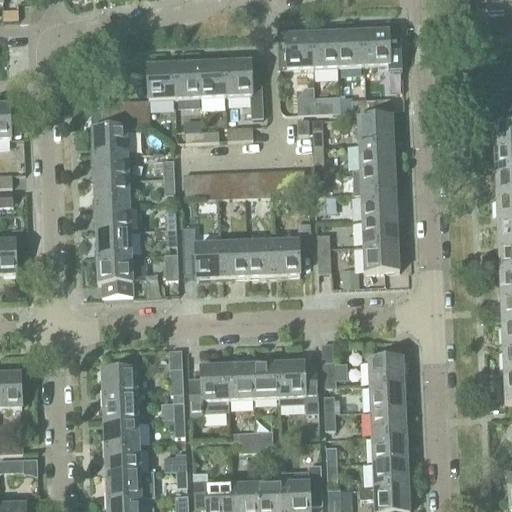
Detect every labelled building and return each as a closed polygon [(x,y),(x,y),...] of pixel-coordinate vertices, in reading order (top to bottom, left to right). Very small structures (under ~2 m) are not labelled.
[(511,17),(511,0),(472,0),(472,5),(487,4),(487,18),(511,17)] [(16,15),(2,16),(3,24),(17,24),(16,15)] [(364,37),(366,72),(375,72),(376,76),(386,76),(386,71),(389,71),(388,36),(364,37)] [(339,73),(366,72),(364,37),(338,38),(339,73)] [(312,74),(339,73),(338,38),(310,39),(312,74)] [(286,75),(312,74),(310,39),(284,41),(286,75)] [(224,67),(226,103),(251,102),(249,66),(224,67)] [(199,104),(226,103),(224,67),(198,69),(199,104)] [(175,106),(199,104),(198,69),(174,70),(175,106)] [(147,107),(175,106),(174,70),(145,71),(147,107)] [(366,107),(366,118),(390,117),(390,106),(366,107)] [(354,118),(366,118),(366,107),(354,107),(354,118)] [(124,109),(112,110),(113,133),(125,132),(124,109)] [(136,109),(124,109),(125,132),(138,131),(136,109)] [(136,109),(138,131),(151,132),(150,109),(136,109)] [(0,110),(0,145),(11,145),(10,110),(0,110)] [(113,133),(112,110),(100,110),(102,133),(113,133)] [(313,111),(314,119),(331,119),(330,110),(313,111)] [(297,120),(314,119),(313,111),(296,111),(297,120)] [(358,150),(393,149),(392,122),(357,123),(358,150)] [(298,141),(309,140),(309,126),(297,127),(298,141)] [(493,155),(511,154),(511,126),(491,128),(493,155)] [(91,164),(126,162),(125,132),(113,133),(102,133),(90,134),(91,164)] [(228,146),(252,145),(251,134),(227,135),(228,146)] [(312,152),(322,151),(321,136),(312,136),(312,152)] [(201,139),(201,147),(218,146),(218,138),(201,139)] [(184,148),(201,147),(201,139),(184,140),(184,148)] [(359,176),(394,175),(393,149),(358,150),(359,176)] [(322,151),(312,152),(313,168),(322,168),(322,151)] [(494,180),(511,179),(511,154),(493,155),(494,180)] [(92,187),(127,186),(126,162),(91,164),(92,187)] [(164,184),(174,184),(173,168),(163,168),(164,184)] [(360,203),(395,201),(394,175),(359,176),(360,203)] [(306,176),(294,177),(296,199),(308,199),(306,176)] [(284,177),(273,178),(273,200),(285,200),(284,177)] [(294,177),(284,177),(285,200),(296,199),(294,177)] [(259,178),(244,179),(245,201),(259,201),(259,178)] [(273,178),(259,178),(259,201),(273,200),(273,178)] [(244,179),(232,180),(232,202),(245,201),(244,179)] [(495,205),(511,204),(511,179),(494,180),(495,205)] [(218,180),(205,181),(207,203),(219,203),(218,180)] [(229,180),(218,180),(219,203),(230,202),(229,180)] [(0,181),(0,195),(11,195),(11,181),(0,181)] [(205,181),(194,182),(195,204),(207,203),(205,181)] [(195,204),(194,182),(184,182),(185,204),(195,204)] [(174,184),(164,184),(164,202),(174,201),(174,184)] [(93,213),(128,211),(127,186),(92,187),(93,213)] [(314,203),(324,202),(324,188),(313,188),(314,203)] [(0,210),(12,210),(11,199),(0,199),(0,210)] [(361,228),(396,227),(395,201),(360,203),(361,228)] [(324,203),(314,203),(314,217),(325,217),(324,203)] [(496,231),(511,229),(511,204),(495,205),(496,231)] [(94,239),(129,238),(128,211),(93,213),(94,239)] [(165,236),(175,236),(174,218),(165,219),(165,236)] [(362,254),(397,252),(396,227),(361,228),(362,254)] [(498,256),(511,255),(511,229),(496,231),(498,256)] [(297,247),(297,256),(310,256),(309,230),(296,230),(297,247)] [(222,285),(220,250),(193,251),(192,235),(180,236),(181,261),(194,261),(194,286),(222,285)] [(166,262),(176,262),(175,236),(165,236),(166,262)] [(95,265),(130,264),(129,238),(94,239),(95,265)] [(316,255),(329,255),(328,242),(316,243),(316,255)] [(0,247),(0,282),(17,282),(15,247),(0,247)] [(298,282),(297,256),(297,247),(273,248),(274,283),(298,282)] [(248,284),(274,283),(273,248),(247,249),(248,284)] [(222,285),(248,284),(247,249),(220,250),(222,285)] [(397,252),(362,254),(362,278),(398,277),(397,252)] [(329,255),(316,255),(318,282),(330,282),(329,255)] [(499,281),(511,280),(511,255),(498,256),(499,281)] [(157,258),(130,259),(131,287),(159,286),(157,258)] [(176,262),(166,262),(163,262),(164,287),(177,287),(176,262)] [(131,300),(130,264),(95,265),(96,290),(104,290),(105,301),(131,300)] [(353,272),(338,273),(339,291),(354,290),(353,272)] [(500,306),(511,305),(511,280),(499,281),(500,306)] [(501,332),(511,331),(511,305),(500,306),(501,332)] [(503,357),(511,356),(511,331),(501,332),(503,357)] [(363,361),(372,360),(371,348),(362,348),(363,361)] [(504,382),(511,381),(511,356),(503,357),(504,382)] [(369,392),(403,390),(402,364),(368,365),(369,392)] [(303,367),(276,368),(279,404),(304,403),(305,419),(318,419),(316,383),(304,383),(303,367)] [(253,405),(279,404),(276,368),(251,369),(253,405)] [(323,394),(335,394),(333,368),(322,368),(323,394)] [(253,410),(253,405),(251,369),(227,370),(228,406),(231,406),(231,411),(253,410)] [(228,416),(228,406),(227,370),(200,371),(200,384),(188,384),(189,424),(202,423),(202,417),(228,416)] [(170,400),(182,400),(181,374),(169,374),(170,400)] [(102,403),(137,401),(135,375),(101,376),(102,403)] [(0,379),(0,415),(22,414),(21,378),(0,379)] [(371,418),(404,416),(403,390),(369,392),(371,418)] [(103,429),(138,427),(137,401),(102,403),(103,429)] [(324,420),(334,420),(333,401),(323,401),(324,420)] [(174,426),(183,425),(183,408),(173,408),(174,426)] [(372,444),(405,442),(404,416),(371,418),(372,444)] [(334,420),(324,420),(325,436),(334,435),(334,420)] [(183,425),(174,426),(174,442),(184,442),(183,425)] [(104,454),(139,453),(138,427),(103,429),(104,454)] [(241,448),(254,448),(254,437),(238,438),(238,449),(241,448)] [(254,448),(270,447),(270,437),(254,437),(254,448)] [(373,468),(406,467),(405,442),(372,444),(373,468)] [(0,459),(21,459),(21,446),(0,447),(0,459)] [(254,456),(254,458),(271,457),(270,447),(254,448),(254,456)] [(241,457),(254,456),(254,448),(241,448),(241,457)] [(326,470),(336,470),(335,452),(326,453),(326,470)] [(105,479),(139,478),(139,453),(104,454),(105,479)] [(176,476),(177,476),(185,476),(184,459),(175,459),(176,476)] [(0,477),(22,476),(22,465),(0,465),(0,477)] [(374,494),(407,492),(406,467),(373,468),(374,494)] [(282,489),(282,511),(309,511),(309,510),(321,510),(320,470),(308,471),(308,477),(283,479),(283,489),(282,489)] [(336,470),(326,470),(327,487),(337,487),(336,470)] [(232,511),(231,491),(204,492),(203,475),(191,476),(192,511),(232,511)] [(185,476),(177,476),(178,492),(186,492),(185,476)] [(106,505),(140,504),(152,503),(151,477),(139,478),(105,479),(106,505)] [(257,511),(282,511),(282,489),(256,490),(257,511)] [(232,511),(257,511),(256,490),(231,491),(232,511)] [(407,511),(407,492),(360,495),(360,506),(374,506),(374,511),(407,511)] [(328,511),(339,511),(338,496),(327,496),(328,511)] [(175,511),(186,511),(186,502),(175,502),(175,511)]
